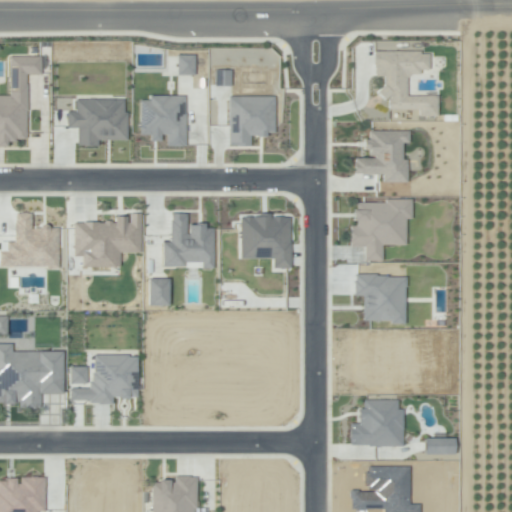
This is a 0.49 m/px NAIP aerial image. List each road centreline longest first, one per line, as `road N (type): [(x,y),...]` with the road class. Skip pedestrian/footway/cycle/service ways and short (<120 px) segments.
road 1 (tertiary): [(511,2),(0,2)]
road 2 (residential): [(313,2),(314,511)]
road 3 (residential): [(0,186),(314,187)]
road 4 (residential): [(0,449),(314,448)]
